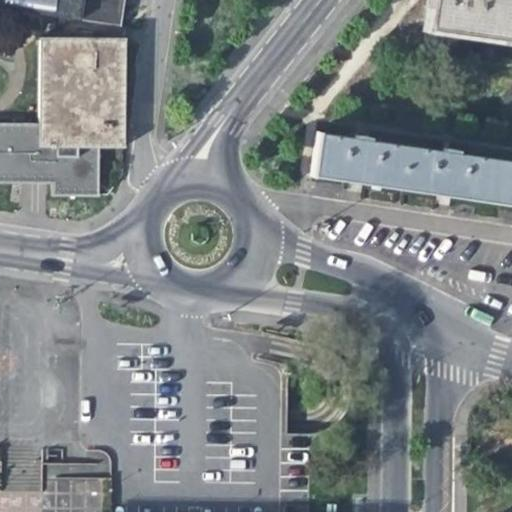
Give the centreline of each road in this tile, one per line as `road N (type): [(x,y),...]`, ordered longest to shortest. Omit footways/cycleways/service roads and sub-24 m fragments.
road 1 (unknown): [(78,265),(73,511)]
road 2 (residential): [(438,511),(443,370),(406,317)]
road 3 (unknown): [(329,511),(347,313)]
road 4 (residential): [(406,317),(394,356),(394,511)]
road 5 (residential): [(158,0),(138,135),(156,189)]
road 6 (residential): [(406,317),(374,281),(254,225)]
road 7 (residential): [(232,289),(406,317)]
road 8 (residential): [(224,125),(319,0)]
